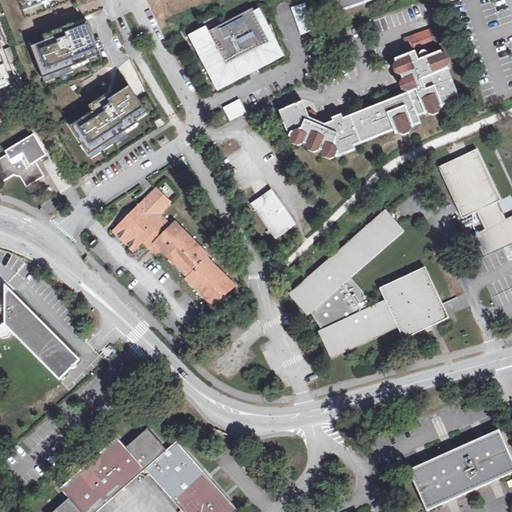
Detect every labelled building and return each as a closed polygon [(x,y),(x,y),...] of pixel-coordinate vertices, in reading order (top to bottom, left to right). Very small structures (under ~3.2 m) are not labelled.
[(55,0),(24,0),(28,10),(55,0)] [(338,0),(343,13),(379,0),(338,0)] [(292,7),(300,35),(314,31),(306,3),(292,7)] [(221,85),(277,55),(253,9),(197,39),(221,85)] [(92,20),(31,45),(47,84),(108,59),(92,20)] [(425,50),(444,43),(439,30),(407,42),(410,51),(416,49),(416,51),(425,50)] [(0,53),(0,87),(12,83),(0,53)] [(339,161),(350,157),(349,153),(357,149),(364,146),(363,143),(396,130),(398,133),(399,136),(424,127),(421,120),(453,107),(451,103),(462,99),(444,54),(432,59),(430,55),(426,54),(423,58),(423,59),(421,60),(418,55),(398,63),(412,96),(346,122),(345,118),(336,122),(337,124),(327,128),(317,124),(319,119),(315,115),(311,117),(306,105),(282,115),(292,141),(339,161)] [(129,85),(71,126),(92,156),(150,115),(129,85)] [(451,103),(453,107),(463,102),(462,99),(451,103)] [(223,108),(230,122),(247,114),(240,100),(223,108)] [(364,146),(398,133),(396,130),(363,143),(364,146)] [(5,154),(7,157),(0,161),(0,176),(4,184),(14,178),(21,180),(26,190),(37,183),(45,179),(36,164),(47,158),(34,137),(5,154)] [(511,244),(511,217),(505,220),(497,203),(500,201),(477,151),(438,168),(462,219),(477,213),(485,230),(473,236),(483,257),(511,244)] [(170,197),(174,191),(165,185),(161,191),(170,197)] [(148,251),(149,249),(154,245),(160,251),(186,278),(185,280),(213,308),(234,286),(208,259),(209,258),(175,224),(172,228),(159,215),(170,205),(156,190),(113,233),(133,253),(142,244),(148,251)] [(268,242),(289,228),(267,192),(246,205),(268,242)] [(404,232),(385,211),(289,295),(308,316),(314,311),(319,316),(315,320),(318,324),(322,322),(325,329),(318,332),(331,360),(398,328),(403,340),(448,318),(425,268),(379,289),(385,301),(365,311),(361,303),(365,301),(361,293),(355,285),(352,288),(346,282),(404,232)] [(154,245),(149,249),(155,256),(160,251),(154,245)] [(0,299),(0,338),(1,340),(9,339),(10,336),(11,334),(59,381),(71,370),(75,368),(76,365),(80,361),(4,286),(4,299),(0,299)] [(453,312),(463,307),(459,297),(448,302),(453,312)] [(140,385),(133,378),(128,382),(135,389),(140,385)] [(125,449),(145,470),(166,451),(147,430),(125,449)] [(433,511),(511,477),(511,458),(500,432),(408,473),(425,511),(433,511)] [(97,456),(125,488),(145,470),(125,449),(116,439),(97,456)] [(145,470),(162,489),(193,461),(176,442),(166,451),(145,470)] [(79,473),(107,504),(125,488),(97,456),(79,473)] [(210,480),(193,461),(162,489),(178,508),(210,480)] [(59,490),(68,500),(79,511),(97,511),(107,504),(79,473),(59,490)] [(211,511),(226,499),(210,480),(178,508),(181,511),(211,511)] [(238,511),(226,499),(211,511),(238,511)] [(54,511),(79,511),(68,500),(54,511)]
